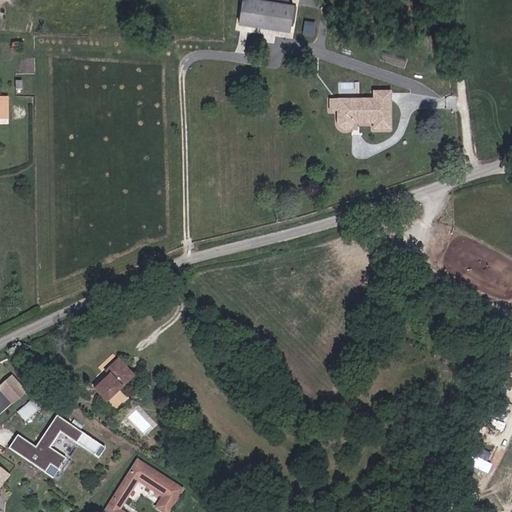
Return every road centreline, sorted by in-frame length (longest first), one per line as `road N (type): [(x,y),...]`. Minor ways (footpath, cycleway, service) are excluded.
road 1 (unclassified): [(0,347),(133,280),(511,163)]
road 2 (track): [(473,176),(453,0)]
